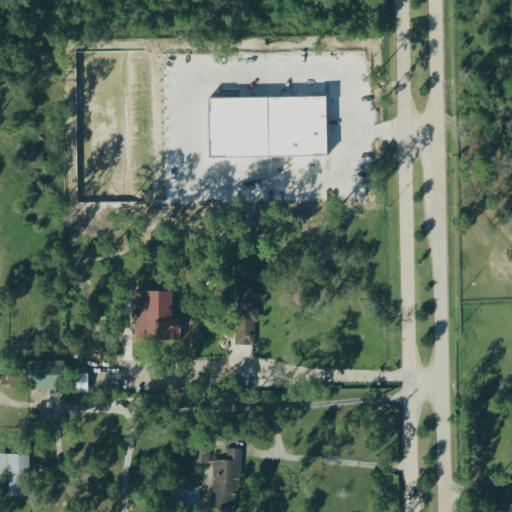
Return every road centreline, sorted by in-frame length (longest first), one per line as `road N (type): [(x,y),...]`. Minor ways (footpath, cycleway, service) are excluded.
road 1 (secondary): [(400,0),(409,511)]
road 2 (secondary): [(444,511),(438,184)]
road 3 (secondary): [(437,137),(434,0)]
